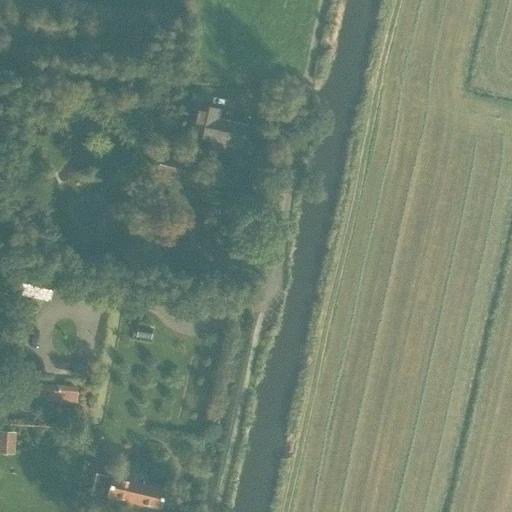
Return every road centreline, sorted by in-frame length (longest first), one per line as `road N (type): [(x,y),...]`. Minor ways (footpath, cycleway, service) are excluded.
road 1 (track): [(400,0),(284,511)]
road 2 (track): [(310,0),(263,297)]
